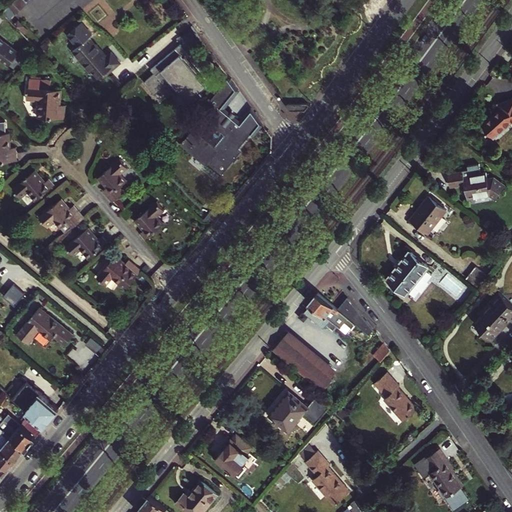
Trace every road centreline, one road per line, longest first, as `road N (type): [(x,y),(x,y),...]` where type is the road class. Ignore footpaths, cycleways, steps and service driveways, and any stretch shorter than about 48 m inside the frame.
road 1 (primary): [(455,0),(44,511)]
road 2 (primary): [(64,511),(474,0)]
road 3 (tertiary): [(116,511),(333,248)]
road 4 (residential): [(333,248),(511,491)]
road 5 (tertiary): [(333,248),(511,15)]
road 6 (secondary): [(178,290),(0,501)]
road 7 (secondary): [(295,146),(178,290)]
road 8 (secondary): [(409,0),(295,146)]
road 9 (residential): [(190,0),(295,146)]
road 10 (residential): [(77,166),(178,290)]
